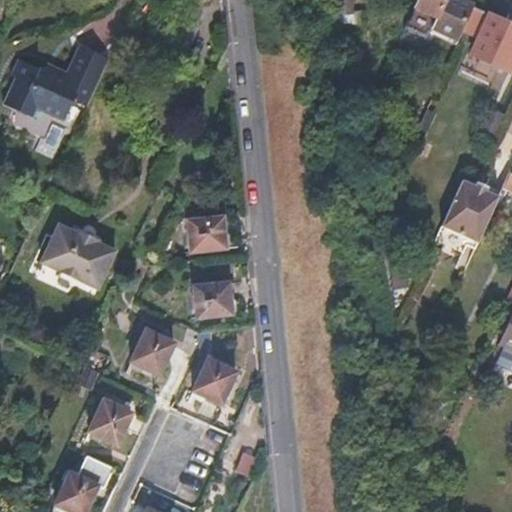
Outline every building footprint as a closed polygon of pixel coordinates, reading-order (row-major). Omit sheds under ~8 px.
[(337,0),(336,21),(363,23),(364,9),(352,8),(352,0),(337,0)] [(403,61),(424,13),(438,19),(433,30),(458,41),(462,32),(472,9),(473,8),(456,0),(418,0),(393,56),(403,61)] [(472,9),(462,32),(478,40),(471,55),(510,73),(511,69),(511,26),(500,21),(472,9)] [(186,17),(173,12),(161,40),(173,45),(186,17)] [(35,111),(53,119),(63,123),(72,102),(87,109),(108,64),(93,57),(78,50),(66,78),(58,75),(57,79),(38,71),(37,73),(16,64),(10,78),(15,80),(3,107),(31,119),(35,111)] [(478,188),(463,181),(442,228),(478,244),(499,197),(486,191),(488,187),(484,186),(480,184),(478,188)] [(50,242),(76,254),(107,268),(124,231),(106,223),(108,219),(97,214),(85,209),(84,212),(67,205),(50,242)] [(221,220),(187,223),(190,253),(224,251),(223,235),(221,220)] [(228,285),(194,289),(197,319),(231,316),(229,301),(228,285)] [(511,315),(498,345),(511,351),(511,315)] [(174,345),(145,332),(130,363),(144,369),(159,376),(174,345)] [(236,374),(208,361),(194,392),(207,398),(222,405),(236,374)] [(132,415),(105,402),(90,432),(118,446),(126,430),(132,415)] [(87,457),(77,477),(98,487),(105,490),(114,470),(87,457)] [(77,477),(71,474),(56,506),(68,511),(86,511),(91,503),(98,487),(77,477)]
